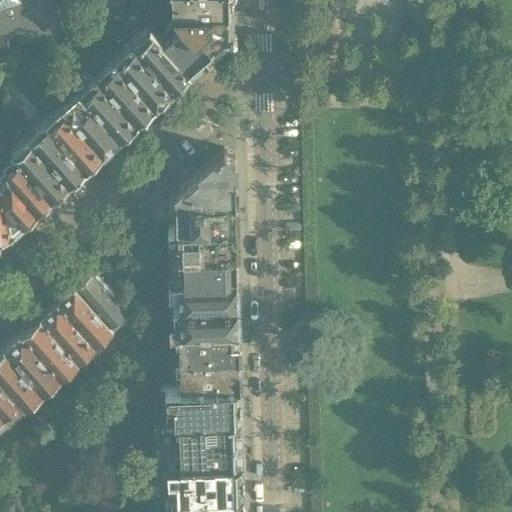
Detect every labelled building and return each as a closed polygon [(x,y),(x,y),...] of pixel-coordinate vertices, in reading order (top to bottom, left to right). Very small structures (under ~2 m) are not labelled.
[(0,0),(0,42),(9,40),(6,31),(16,28),(19,37),(63,24),(55,0),(0,0)] [(103,0),(85,0),(88,12),(104,12),(103,0)] [(232,11),(232,0),(172,0),(172,1),(172,12),(232,11)] [(232,11),(172,12),(181,24),(178,27),(176,26),(175,26),(174,25),(173,25),(171,25),(170,25),(168,25),(167,26),(166,27),(165,28),(164,29),(164,30),(163,31),(163,33),(163,34),(164,36),(164,37),(165,38),(163,40),(190,70),(233,32),(232,11)] [(190,70),(163,40),(149,25),(131,40),(172,86),(190,70)] [(172,86),(131,40),(113,57),(154,102),(172,86)] [(154,102),(113,57),(95,72),(136,118),(154,102)] [(14,58),(2,61),(0,61),(0,70),(16,68),(14,58)] [(136,118),(95,72),(79,87),(119,132),(136,118)] [(119,132),(79,87),(62,102),(102,147),(119,132)] [(52,110),(46,116),(45,117),(85,163),(102,147),(62,102),(52,110)] [(41,110),(46,116),(52,110),(47,104),(41,110)] [(85,163),(45,117),(28,132),(69,177),(85,163)] [(69,177),(28,132),(12,146),(16,150),(52,192),(69,177)] [(236,197),(235,151),(224,146),(173,191),(176,194),(191,194),(191,198),(236,197)] [(52,192),(16,150),(10,156),(3,162),(7,167),(8,173),(0,180),(11,229),(36,207),(52,192)] [(0,232),(11,229),(0,180),(0,238),(1,238),(0,234),(0,232)] [(236,223),(236,197),(191,198),(191,194),(176,194),(173,191),(174,224),(177,224),(236,223)] [(237,249),(236,223),(177,224),(174,224),(169,224),(170,236),(172,236),(172,251),(237,249)] [(237,275),(237,249),(172,251),(173,263),(168,264),(168,276),(237,275)] [(93,262),(74,278),(113,322),(131,306),(93,262)] [(238,301),(237,275),(168,276),(169,287),(173,287),(173,302),(238,301)] [(74,278),(56,295),(94,338),(113,322),(74,278)] [(56,295),(38,311),(76,353),(94,338),(56,295)] [(238,328),(238,301),(173,302),(173,316),(169,316),(169,329),(180,329),(238,328)] [(78,355),(76,353),(38,311),(21,326),(60,370),(64,367),(67,371),(78,362),(75,358),(78,355)] [(60,370),(21,326),(4,341),(43,386),(48,391),(65,376),(60,370)] [(238,328),(180,329),(180,338),(182,338),(183,356),(239,355),(238,328)] [(43,386),(4,341),(0,344),(0,372),(24,400),(25,401),(29,398),(33,402),(44,393),(40,388),(43,386)] [(240,382),(239,355),(183,356),(181,356),(181,365),(173,365),(174,383),(183,383),(240,382)] [(108,370),(99,378),(105,384),(114,376),(108,370)] [(0,372),(0,406),(8,415),(24,400),(0,372)] [(87,395),(98,384),(91,377),(80,387),(87,395)] [(240,414),(240,382),(183,383),(174,383),(158,384),(158,400),(167,400),(167,417),(240,414)] [(240,414),(167,417),(155,417),(156,441),(167,440),(168,461),(241,457),(240,414)] [(242,489),(241,457),(168,461),(163,461),(164,474),(157,474),(158,493),(167,493),(169,493),(242,489)] [(32,472),(40,500),(51,496),(43,469),(32,472)] [(242,511),(242,489),(169,493),(167,493),(167,507),(171,507),(170,511),(242,511)] [(54,501),(56,511),(68,511),(65,498),(54,501)]
